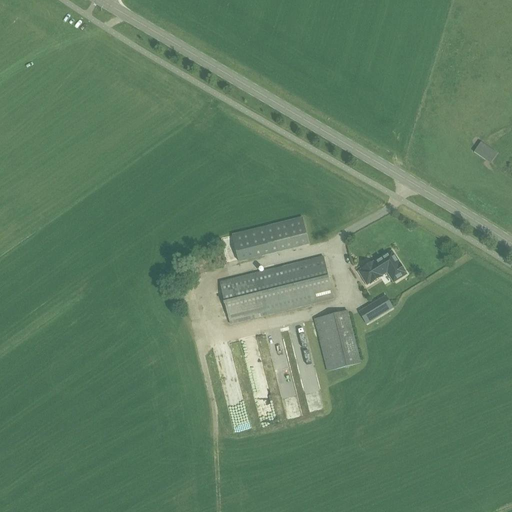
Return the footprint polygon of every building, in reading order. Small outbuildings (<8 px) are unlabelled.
[(233,235),(240,263),(310,245),(303,217),(233,235)] [(359,272),(367,285),(390,271),(397,281),(407,275),(392,252),(359,272)] [(220,282),(231,325),(264,316),(334,299),(324,257),(220,282)] [(184,287),(191,312),(196,310),(189,285),(184,287)] [(359,313),(366,324),(377,317),(386,312),(379,301),(371,306),(359,313)] [(315,320),(328,372),(361,363),(348,312),(315,320)] [(360,339),(362,347),(377,342),(375,335),(360,339)] [(180,367),(195,363),(193,357),(178,361),(180,367)] [(302,415),(302,398),(288,399),(289,416),(302,415)]
